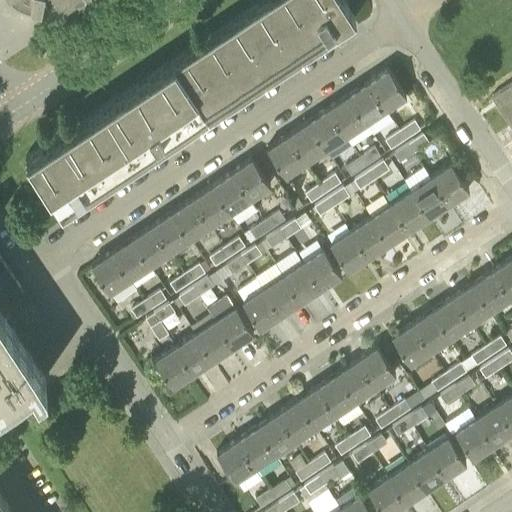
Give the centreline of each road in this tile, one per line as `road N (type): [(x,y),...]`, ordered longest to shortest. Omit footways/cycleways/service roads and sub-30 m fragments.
road 1 (residential): [(166,433),(64,277),(63,249),(401,19)]
road 2 (residential): [(166,433),(511,206)]
road 3 (tertiary): [(14,111),(181,0)]
road 4 (residential): [(511,179),(401,19)]
